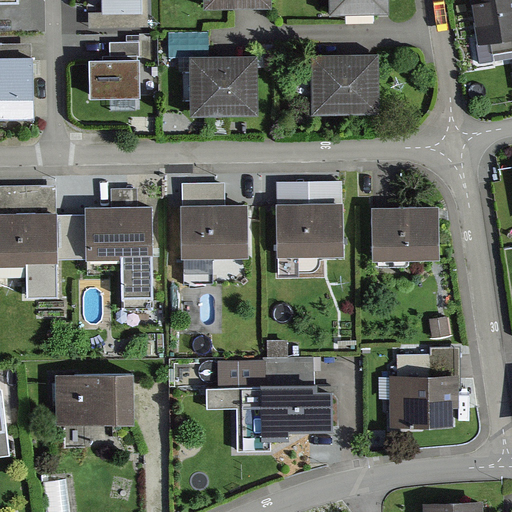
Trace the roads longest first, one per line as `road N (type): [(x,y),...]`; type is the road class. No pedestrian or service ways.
road 1 (residential): [(0,154),(406,148),(458,137)]
road 2 (residential): [(505,465),(458,137)]
road 3 (residential): [(362,479),(505,465)]
road 4 (unclassified): [(458,137),(436,0)]
